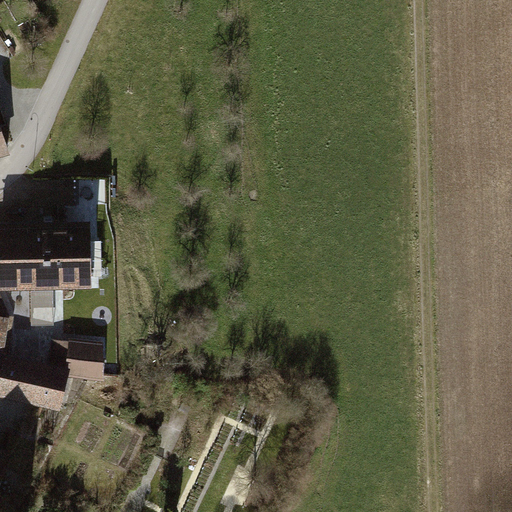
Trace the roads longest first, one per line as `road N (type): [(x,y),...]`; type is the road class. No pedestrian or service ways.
road 1 (track): [(433,511),(422,0)]
road 2 (residential): [(103,0),(44,128),(23,164),(0,183)]
